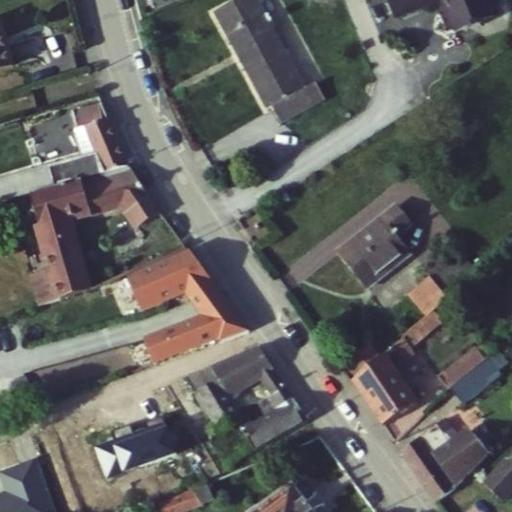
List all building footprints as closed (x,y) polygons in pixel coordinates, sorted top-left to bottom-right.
[(240,0),(213,14),(265,114),(274,109),(283,126),(326,103),(317,86),(307,91),(256,0),(240,0)] [(490,0),(389,0),(398,21),(437,6),(451,39),(497,19),(492,4),(490,0)] [(5,22),(0,23),(0,64),(19,59),(16,46),(12,47),(5,22)] [(0,64),(0,74),(22,68),(19,59),(0,64)] [(21,203),(130,177),(109,110),(76,118),(80,134),(86,133),(95,162),(88,164),(45,174),(47,184),(5,195),(7,206),(21,203)] [(95,162),(86,133),(80,134),(88,164),(95,162)] [(26,216),(19,219),(23,228),(31,227),(41,247),(18,253),(37,311),(115,285),(190,259),(130,177),(21,203),(26,216)] [(346,249),(358,265),(403,231),(420,218),(407,202),(346,249)] [(358,265),(376,288),(421,253),(405,233),(421,220),(420,218),(403,231),(358,265)] [(437,276),(441,281),(459,301),(488,276),(466,250),(437,276)] [(158,370),(180,363),(248,338),(190,259),(115,285),(158,370)] [(421,297),(440,318),(459,301),(441,281),(421,297)] [(352,364),(367,382),(393,360),(378,342),(352,364)] [(364,385),(380,406),(412,385),(400,367),(420,350),(412,342),(393,360),(367,382),(364,385)] [(283,390),(256,350),(186,379),(206,427),(234,417),(223,397),(256,384),(265,400),(283,390)] [(465,394),(479,408),(511,376),(511,368),(501,358),(465,394)] [(380,406),(394,428),(426,408),(412,385),(380,406)] [(439,408),(444,414),(463,396),(453,386),(440,398),(445,403),(439,408)] [(265,400),(273,414),(241,433),(255,456),(306,425),(283,390),(265,400)] [(449,507),(492,458),(478,438),(464,447),(459,439),(464,435),(459,426),(430,441),(412,454),(449,507)] [(202,449),(183,454),(191,482),(209,476),(202,449)] [(140,501),(190,486),(180,453),(130,469),(140,501)] [(511,467),(493,489),(510,505),(511,503),(511,467)] [(262,469),(220,485),(225,499),(239,493),(267,483),(262,469)] [(311,511),(296,490),(265,511),(311,511)] [(160,511),(195,511),(201,510),(195,493),(159,507),(160,511)]
